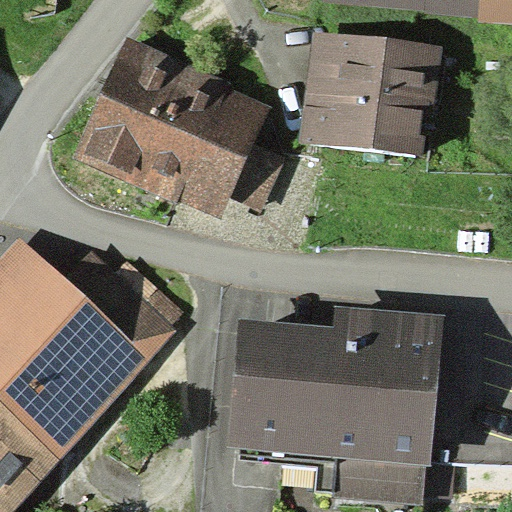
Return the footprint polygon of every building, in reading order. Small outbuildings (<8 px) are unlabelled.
[(328,0),(328,2),(478,12),(478,0),(328,0)] [(511,0),(478,0),(478,12),(511,12),(511,0)] [(271,55),(229,34),(218,55),(261,76),(271,55)] [(337,52),(326,144),(423,156),(429,109),(461,113),(464,89),(432,85),(435,65),(337,52)] [(164,70),(119,162),(209,206),(226,172),(299,207),(312,179),(272,160),(286,130),(250,112),(257,98),(227,84),(220,97),(164,70)] [(0,511),(8,511),(182,332),(173,324),(184,313),(136,267),(121,283),(90,254),(63,282),(20,241),(0,262),(0,511)] [(460,483),(469,323),(387,319),(385,347),(296,342),(291,424),(380,429),(378,478),(460,483)]
